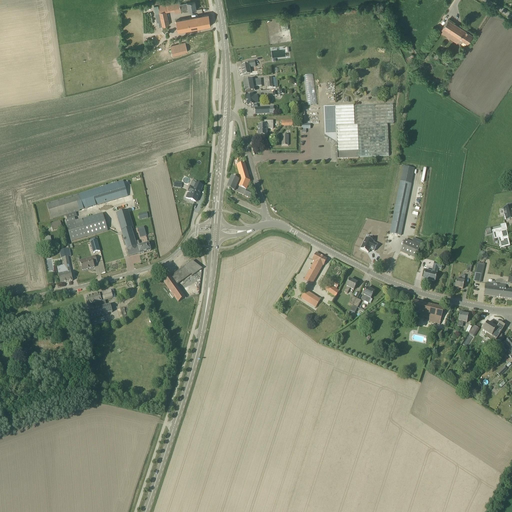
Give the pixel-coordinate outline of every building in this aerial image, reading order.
[(180,4),(181,9),(181,10),(183,10),(184,12),(189,11),(196,10),(195,1),(187,3),(180,4)] [(170,11),(181,9),(180,4),(179,2),(158,6),(162,26),(169,25),(167,13),(171,12),(170,11)] [(210,25),(207,14),(174,21),(177,32),(210,25)] [(473,35),(448,19),(443,28),(440,32),(457,43),(460,39),(467,44),(473,35)] [(185,42),(170,46),(172,55),(180,53),(187,51),(185,42)] [(254,61),(248,62),(249,65),(241,67),(243,76),(251,75),(249,68),(255,67),(254,61)] [(308,106),(317,105),(314,74),(304,75),(308,106)] [(277,78),(272,78),(266,79),(267,89),(278,88),(277,78)] [(252,80),(243,81),(245,93),(254,91),(253,87),(261,86),(261,79),(252,80)] [(253,95),(246,97),(247,106),(255,105),(255,104),(259,104),(258,98),(257,95),(253,96),(253,95)] [(337,159),(359,158),(389,156),(387,124),(388,124),(393,124),(393,123),(393,105),(335,107),(323,107),(324,136),(337,144),(337,159)] [(264,125),(258,125),(258,136),(267,136),(267,129),(273,129),(273,121),(264,121),(264,125)] [(234,192),(239,194),(244,196),(248,186),(250,181),(245,164),(237,166),(241,181),(241,182),(231,178),(226,189),(234,192)] [(401,236),(414,169),(403,166),(390,234),(401,236)] [(127,180),(79,194),(47,204),(51,219),(66,215),(67,219),(77,216),(76,212),(132,195),(127,180)] [(189,189),(187,192),(188,193),(186,198),(196,202),(199,195),(203,187),(196,184),(194,188),(190,186),(189,189)] [(254,189),(248,186),(244,196),(252,199),(254,193),(253,192),(254,189)] [(503,209),(506,221),(509,220),(510,221),(511,220),(511,203),(507,205),(508,208),(503,209)] [(129,210),(126,211),(116,214),(127,249),(129,257),(140,253),(140,254),(151,251),(148,243),(140,246),(138,241),(135,242),(132,230),(134,229),(129,210)] [(103,213),(82,220),(76,221),(74,218),(65,221),(71,242),(87,237),(108,231),(103,213)] [(52,230),(62,228),(60,221),(50,224),(52,230)] [(143,227),(137,228),(140,238),(146,236),(143,227)] [(495,234),(493,234),(494,240),(498,239),(499,243),(503,242),(504,248),(510,246),(509,242),(509,241),(508,237),(508,236),(507,236),(507,233),(506,231),(502,232),(501,228),(501,229),(494,230),(495,234)] [(366,238),(360,249),(368,253),(370,249),(374,252),(377,245),(373,243),(374,242),(366,238)] [(96,240),(91,241),(94,253),(100,251),(96,240)] [(415,258),(420,247),(405,240),(400,252),(415,258)] [(312,286),(320,270),(323,266),(327,260),(327,259),(316,254),(316,253),(312,261),(314,262),(304,281),(312,286)] [(95,256),(87,259),(80,261),(80,262),(82,271),(94,267),(93,264),(97,263),(95,256)] [(63,258),(64,265),(57,267),(59,275),(60,284),(73,281),(68,257),(63,258)] [(192,276),(202,269),(192,261),(164,282),(178,302),(185,298),(176,285),(191,274),(192,276)] [(423,279),(435,282),(437,273),(438,269),(441,269),(442,265),(435,262),(433,267),(434,268),(433,272),(425,270),(423,279)] [(475,273),(483,275),(485,265),(477,263),(475,273)] [(455,288),(462,289),(464,282),(465,276),(462,275),(461,281),(456,280),(455,288)] [(357,284),(350,280),(346,287),(344,292),(347,294),(350,288),(354,290),(357,284)] [(511,290),(500,289),(500,285),(485,283),(484,296),(511,299),(511,297),(511,290)] [(328,293),(332,287),(328,284),(324,289),(328,293)] [(371,299),(374,292),(367,288),(363,295),(364,295),(361,300),(368,304),(371,299)] [(106,306),(105,301),(115,298),(113,290),(87,297),(89,305),(95,303),(97,309),(88,311),(90,319),(112,313),(110,305),(106,306)] [(315,308),(320,300),(305,291),(301,298),(315,308)] [(350,311),(357,299),(352,297),(348,304),(353,306),(350,311)] [(357,299),(350,311),(355,313),(361,301),(357,299)] [(410,311),(420,313),(441,318),(444,308),(443,308),(433,306),(432,306),(423,304),(413,301),(410,311)] [(35,320),(36,319),(35,314),(21,318),(22,323),(27,322),(28,324),(36,322),(35,320)] [(467,323),(468,315),(460,314),(458,321),(459,321),(458,326),(462,327),(463,322),(467,323)] [(487,338),(489,339),(496,328),(487,323),(482,331),(486,333),(485,335),(488,337),(487,338)] [(490,347),(491,347),(489,350),(493,353),(495,349),(496,350),(504,337),(500,334),(505,326),(500,323),(496,328),(489,339),(493,342),(490,347)] [(475,337),(478,328),(473,326),(473,327),(468,325),(465,333),(468,334),(465,341),(469,343),(472,336),(475,337)] [(511,342),(509,339),(505,343),(505,344),(502,347),(507,352),(508,352),(510,355),(508,356),(511,360),(511,342)] [(491,352),(486,349),(481,358),(485,361),(491,352)] [(497,374),(500,377),(507,370),(504,367),(497,374)]
